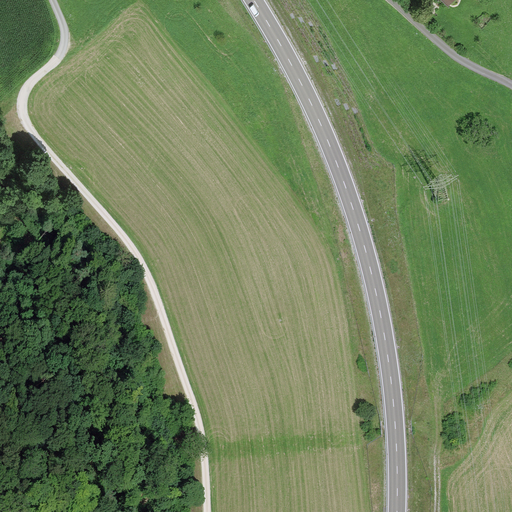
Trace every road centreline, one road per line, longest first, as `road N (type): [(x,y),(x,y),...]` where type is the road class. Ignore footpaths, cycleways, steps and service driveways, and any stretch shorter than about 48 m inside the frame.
road 1 (track): [(207,511),(204,426),(140,253),(21,114),(24,84),(64,41),(48,0)]
road 2 (primary): [(253,0),(307,97),(358,226),(380,312),(396,446),(394,511)]
